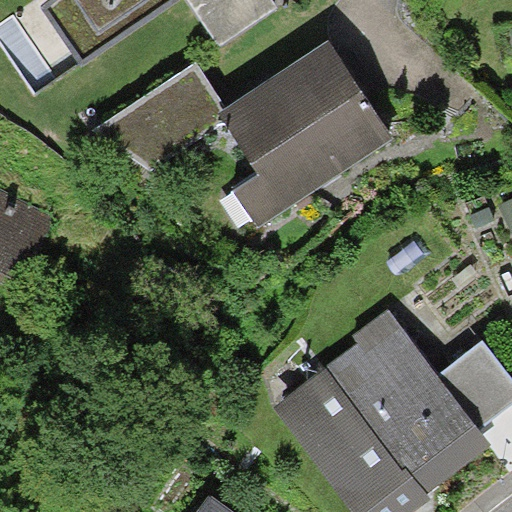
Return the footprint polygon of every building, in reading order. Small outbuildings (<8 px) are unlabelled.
[(59,0),(43,14),(83,69),(181,0),(59,0)] [(185,0),(220,49),(280,7),(274,0),(185,0)] [(196,67),(108,124),(143,178),(223,127),(253,174),(226,191),(254,235),(392,147),(328,47),(225,112),(196,67)] [(50,217),(0,191),(0,293),(10,298),(50,217)] [(181,268),(147,253),(115,327),(149,341),(181,268)] [(511,401),(511,393),(475,345),(430,379),(380,313),(347,339),(354,348),(264,415),(338,511),(400,511),(483,450),(470,433),(511,401)]
